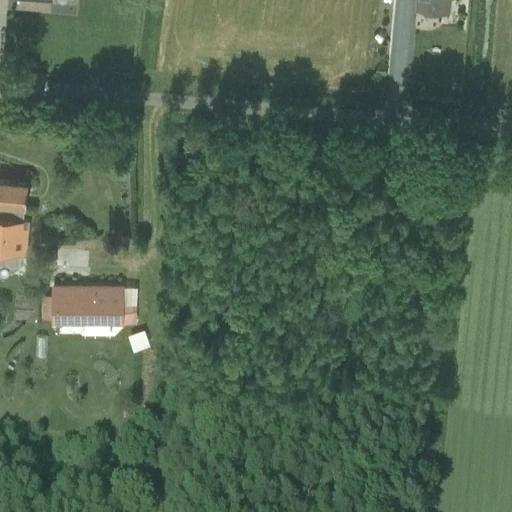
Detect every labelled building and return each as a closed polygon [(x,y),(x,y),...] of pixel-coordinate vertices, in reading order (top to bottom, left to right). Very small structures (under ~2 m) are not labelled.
[(417,0),(417,7),(449,10),(449,0),(417,0)] [(107,157),(106,163),(111,167),(116,165),(117,159),(113,155),(107,157)] [(26,207),(28,183),(0,180),(0,261),(4,262),(5,252),(21,253),(26,254),(26,247),(27,247),(28,227),(29,220),(24,220),(22,219),(23,206),(26,207)] [(52,323),(123,324),(123,285),(52,285),(52,295),(52,319),(52,323)] [(52,319),(52,295),(42,295),(42,319),(52,319)]
